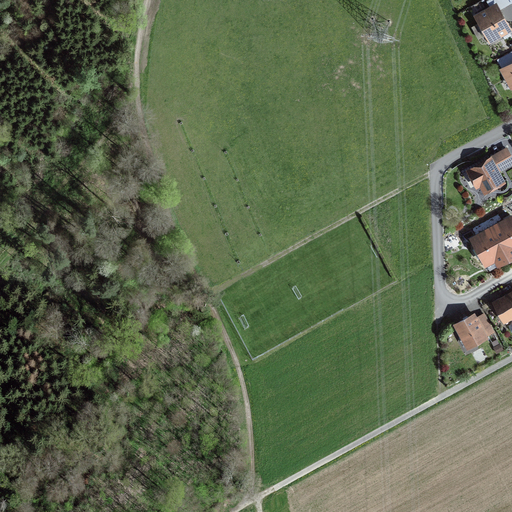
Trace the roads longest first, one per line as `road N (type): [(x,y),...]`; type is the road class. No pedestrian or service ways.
road 1 (track): [(149,0),(135,64),(141,106),(161,184),(242,393),(247,503)]
road 2 (residential): [(511,125),(434,170),(439,307),(511,272)]
road 3 (track): [(247,503),(511,356)]
road 4 (track): [(434,170),(208,295)]
road 5 (track): [(0,250),(141,106)]
